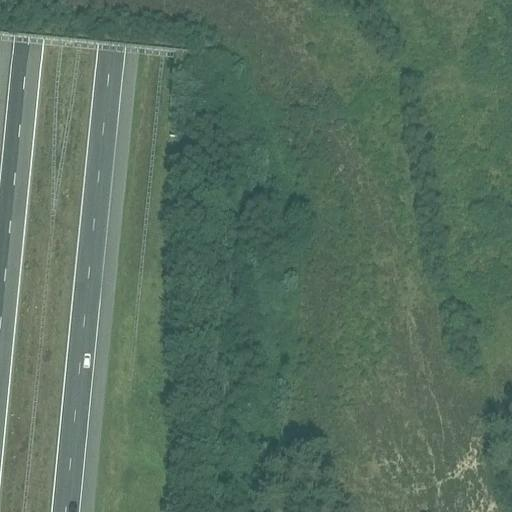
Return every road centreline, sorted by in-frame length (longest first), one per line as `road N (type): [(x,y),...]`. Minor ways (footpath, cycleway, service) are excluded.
road 1 (motorway): [(65,511),(115,0)]
road 2 (motorway): [(31,0),(0,326)]
